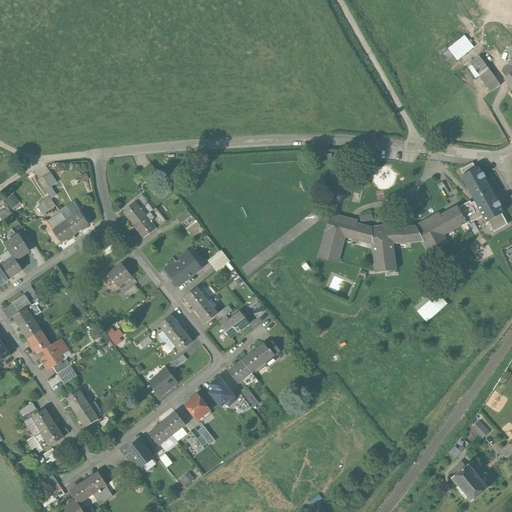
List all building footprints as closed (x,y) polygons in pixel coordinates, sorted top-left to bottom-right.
[(465,34),(449,48),(459,60),(475,46),(465,34)] [(478,77),(480,76),(491,92),(502,84),(480,53),(467,62),(478,77)] [(511,71),(509,67),(502,72),(508,80),(511,77),(511,71)] [(475,168),(472,163),(460,170),(463,175),(460,177),(474,202),(471,203),(470,201),(457,208),(464,220),(467,226),(482,217),(486,223),(488,222),(493,232),(507,224),(502,214),(503,213),(500,206),(501,206),(499,202),(498,202),(484,178),(485,177),(483,173),(482,174),(478,167),(475,168)] [(154,167),(143,176),(150,185),(155,181),(158,185),(164,180),(154,167)] [(54,189),(47,179),(42,183),(49,193),(54,189)] [(138,205),(126,214),(137,227),(149,218),(143,210),(150,204),(145,197),(137,204),(138,205)] [(457,207),(415,229),(414,228),(373,233),(373,231),(332,220),(333,218),(332,217),(321,259),(339,264),(347,235),(374,243),(377,272),(395,271),(392,242),(421,239),(428,252),(446,243),(441,233),(464,220),(457,208),(457,207)] [(4,214),(8,221),(15,216),(11,210),(4,214)] [(149,218),(137,227),(147,241),(169,223),(159,210),(149,218)] [(190,210),(180,218),(193,235),(204,227),(190,210)] [(83,214),(70,223),(79,236),(92,227),(83,214)] [(70,223),(56,233),(65,246),(79,236),(70,223)] [(22,237),(9,246),(17,258),(20,262),(33,253),(22,237)] [(214,247),(207,253),(210,257),(217,251),(214,247)] [(189,252),(167,269),(170,273),(176,281),(174,282),(180,289),(192,280),(203,271),(189,252)] [(222,253),(211,262),(215,267),(226,259),(222,253)] [(17,258),(4,268),(13,281),(26,272),(20,262),(17,258)] [(226,259),(215,267),(220,273),(231,264),(226,259)] [(125,266),(112,276),(121,289),(135,278),(125,266)] [(4,268),(0,270),(0,289),(13,281),(4,268)] [(138,286),(129,294),(132,298),(142,291),(138,286)] [(199,289),(187,298),(197,312),(210,302),(199,289)] [(439,289),(415,306),(426,321),(450,305),(439,289)] [(28,297),(17,304),(24,315),(31,310),(31,311),(35,308),(28,297)] [(210,302),(197,312),(208,325),(220,315),(210,302)] [(261,302),(251,309),(259,319),(268,312),(261,302)] [(31,311),(31,310),(24,315),(18,319),(32,341),(45,333),(31,311)] [(241,313),(224,327),(233,339),(251,325),(241,313)] [(174,317),(162,327),(172,340),(184,330),(174,317)] [(184,330),(172,340),(182,353),(194,343),(184,330)] [(45,333),(32,341),(41,355),(47,351),(54,347),(45,333)] [(54,347),(47,351),(51,357),(45,361),(52,371),(57,369),(67,362),(64,357),(72,352),(64,340),(54,347)] [(185,352),(190,358),(204,347),(199,341),(185,352)] [(14,356),(5,342),(0,345),(0,366),(1,365),(14,356)] [(281,353),(274,343),(268,347),(268,348),(271,351),(276,357),(281,353)] [(266,345),(244,362),(254,374),(276,357),(271,351),(268,348),(268,347),(266,345)] [(185,356),(176,363),(179,368),(189,361),(185,356)] [(67,362),(57,369),(61,375),(74,367),(69,360),(67,362)] [(244,362),(231,372),(240,385),(254,374),(244,362)] [(74,368),(61,376),(67,385),(80,377),(74,368)] [(168,369),(163,373),(164,375),(152,384),(163,397),(180,384),(169,370),(169,371),(168,369)] [(510,375),(505,372),(499,382),(504,385),(510,375)] [(237,400),(223,382),(216,388),(218,391),(214,394),(218,400),(217,402),(222,405),(223,406),(227,403),(230,407),(235,403),(238,401),(237,400)] [(261,404),(250,390),(243,395),(253,408),(254,409),(261,404)] [(92,406),(83,392),(70,400),(79,414),(92,406)] [(243,395),(237,400),(238,401),(235,403),(244,414),(253,408),(243,395)] [(212,411),(200,396),(188,405),(200,420),(212,411)] [(38,403),(27,408),(30,415),(41,409),(38,403)] [(92,406),(79,414),(88,428),(101,420),(99,416),(102,414),(99,408),(95,411),(92,406)] [(49,410),(35,418),(44,432),(58,424),(49,410)] [(178,413),(165,423),(175,436),(188,426),(178,413)] [(112,418),(104,424),(107,428),(115,422),(112,418)] [(501,429),(508,440),(511,437),(511,422),(501,429)] [(165,423),(152,434),(162,446),(175,436),(165,423)] [(44,432),(32,441),(37,449),(44,445),(47,451),(67,438),(58,424),(44,432)] [(489,435),(480,424),(475,429),(483,439),(489,435)] [(217,441),(206,427),(201,431),(212,445),(217,441)] [(155,458),(142,441),(130,450),(133,453),(142,465),(144,467),(155,458)] [(142,465),(133,453),(128,457),(137,468),(142,465)] [(175,463),(168,454),(162,458),(169,468),(175,463)] [(129,459),(117,468),(125,478),(136,469),(129,459)] [(466,467),(462,462),(456,467),(457,468),(452,472),(453,472),(449,475),(471,503),(488,489),(468,465),(466,467)] [(102,472),(88,482),(96,494),(103,505),(111,500),(108,495),(106,497),(103,491),(109,487),(109,486),(110,485),(102,472)] [(55,489),(63,484),(58,475),(50,480),(55,489)] [(192,475),(186,479),(187,480),(184,482),(186,486),(195,479),(192,475)] [(88,482),(74,491),(80,500),(82,503),(96,494),(88,482)] [(109,487),(103,491),(106,497),(108,495),(111,500),(116,497),(109,487)] [(65,490),(56,496),(59,501),(69,494),(65,490)] [(87,511),(82,503),(80,500),(70,507),(72,511),(87,511)]
